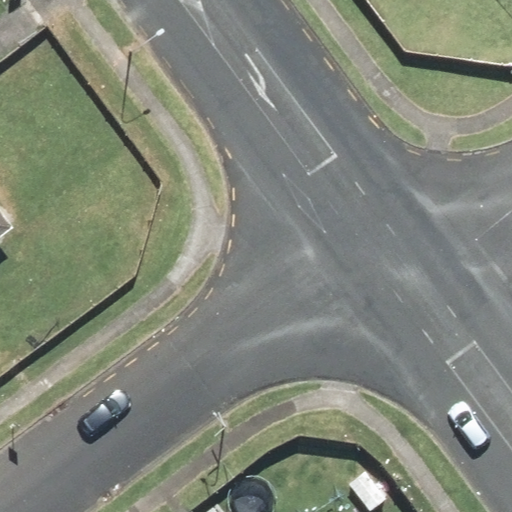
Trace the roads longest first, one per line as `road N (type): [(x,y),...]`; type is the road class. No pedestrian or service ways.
road 1 (residential): [(0,500),(382,209)]
road 2 (secondary): [(225,0),(382,209)]
road 3 (secondary): [(429,272),(511,385)]
